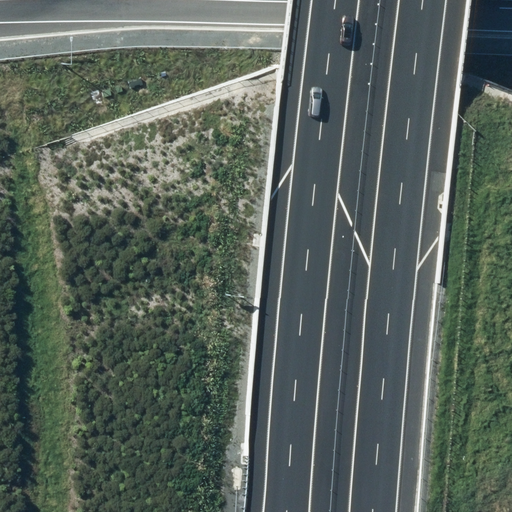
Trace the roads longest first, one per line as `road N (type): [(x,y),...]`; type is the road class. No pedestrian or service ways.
road 1 (motorway): [(423,0),(380,511)]
road 2 (motorway): [(289,511),(332,0)]
road 3 (secondary): [(316,0),(511,6)]
